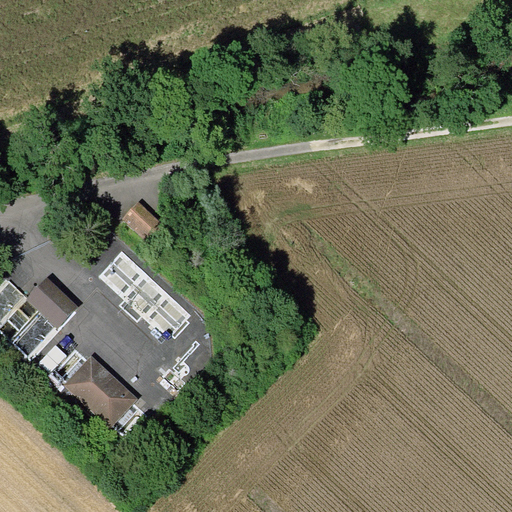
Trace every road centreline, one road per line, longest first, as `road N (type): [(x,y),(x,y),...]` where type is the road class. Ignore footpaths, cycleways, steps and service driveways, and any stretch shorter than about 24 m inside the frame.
road 1 (track): [(162,173),(511,120)]
road 2 (unclassified): [(0,215),(162,173)]
